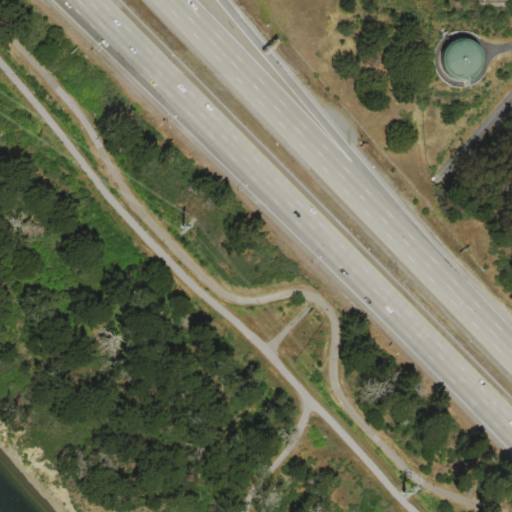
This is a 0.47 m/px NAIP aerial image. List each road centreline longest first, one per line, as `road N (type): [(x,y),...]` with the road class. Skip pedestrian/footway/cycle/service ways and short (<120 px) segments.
road 1 (motorway): [(468,309),(170,0)]
road 2 (motorway): [(468,309),(221,0)]
road 3 (motorway): [(244,159),(511,432)]
road 4 (motorway): [(58,0),(244,159)]
road 5 (motorway): [(87,0),(244,159)]
